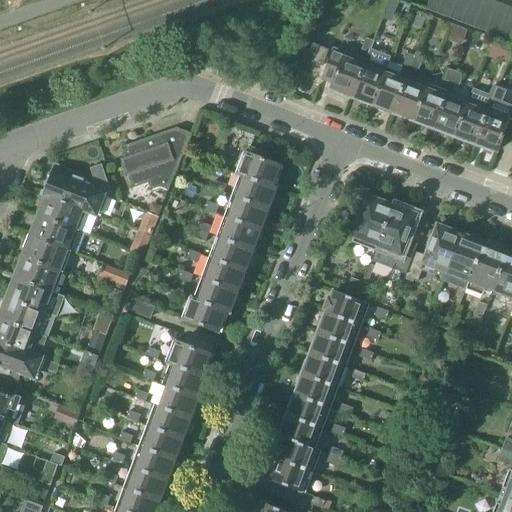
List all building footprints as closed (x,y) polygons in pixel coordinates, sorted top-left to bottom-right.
[(395,12),(400,0),(399,0),(390,0),(387,9),(395,12)] [(428,0),(425,10),(437,14),(442,0),(428,0)] [(442,0),(437,14),(449,19),(456,0),(442,0)] [(456,0),(449,19),(461,24),(470,0),(456,0)] [(470,0),(461,24),(474,28),(484,0),(470,0)] [(497,3),(489,0),(484,0),(474,28),(486,33),(497,3)] [(486,33),(498,38),(509,8),(497,3),(486,33)] [(498,38),(510,42),(511,36),(511,8),(509,8),(498,38)] [(361,51),(368,53),(369,50),(372,42),(365,39),(361,51)] [(274,48),(275,49),(284,52),(285,52),(287,45),(287,44),(278,41),(277,41),(274,48)] [(511,51),(491,43),(485,57),(505,65),(511,51)] [(306,61),(321,67),(328,50),(311,44),(308,53),(309,54),(306,61)] [(368,53),(365,61),(352,96),(359,99),(359,102),(369,106),(371,103),(372,104),(385,69),(390,58),(369,50),(368,53)] [(345,93),(352,96),(365,61),(343,53),(331,88),(332,89),(333,92),(342,96),(345,93)] [(402,66),(410,68),(414,57),(406,54),(402,66)] [(414,57),(410,68),(417,71),(421,60),(414,57)] [(386,109),(393,112),(406,77),(385,69),(372,104),(374,104),(374,108),(383,111),(386,109)] [(443,81),(451,84),(455,73),(447,70),(443,81)] [(455,73),(451,84),(458,87),(462,76),(455,73)] [(412,119),(414,120),(427,85),(406,77),(393,112),(400,114),(400,118),(409,121),(412,119)] [(500,78),(496,89),(503,92),(507,81),(500,78)] [(427,125),(434,127),(447,93),(427,85),(414,120),(415,120),(415,124),(424,127),(427,125)] [(468,101),(455,135),(456,136),(456,139),(466,143),(468,141),(475,143),(488,109),(491,100),(493,97),(489,96),(472,89),(468,101)] [(491,100),(488,109),(475,143),(482,146),(482,149),(492,153),(494,151),(496,152),(511,110),(511,107),(501,104),(505,92),(503,92),(496,89),(493,97),(491,100)] [(453,135),(455,135),(468,101),(447,93),(434,127),(441,130),(441,134),(451,137),(453,135)] [(159,188),(166,191),(166,192),(167,192),(191,135),(175,128),(175,129),(122,147),(123,148),(124,148),(127,157),(119,160),(125,177),(128,176),(132,189),(148,183),(150,191),(159,188)] [(243,153),(235,174),(274,189),(274,187),(270,186),(273,180),(275,181),(278,180),(281,171),(280,168),(278,168),(278,166),(262,160),(264,154),(248,148),(246,154),(243,153)] [(215,167),(226,171),(229,164),(218,160),(215,167)] [(51,172),(42,194),(81,209),(95,215),(102,196),(91,191),(93,185),(68,175),(67,178),(51,172)] [(239,177),(231,197),(266,210),(269,201),(272,200),(275,192),(274,190),(274,189),(235,174),(235,175),(239,177)] [(211,189),(222,194),(225,186),(214,182),(211,189)] [(39,215),(38,218),(73,230),(81,209),(42,194),(40,200),(35,212),(36,214),(39,215)] [(226,210),(224,217),(259,230),(262,222),(264,221),(267,213),(266,210),(231,197),(226,210)] [(361,216),(351,242),(375,251),(376,246),(390,208),(382,205),(381,201),(372,197),(368,200),(359,197),(353,213),(361,216)] [(203,210),(215,214),(217,206),(206,202),(203,210)] [(393,271),(404,275),(412,253),(402,249),(407,236),(409,236),(411,230),(410,229),(411,225),(414,218),(406,214),(405,210),(395,206),(391,209),(390,208),(376,246),(389,251),(387,257),(397,261),(393,271)] [(145,213),(137,231),(150,236),(157,218),(145,213)] [(224,217),(216,238),(251,251),(254,243),(256,242),(259,234),(258,231),(259,230),(224,217)] [(32,223),(27,237),(65,251),(65,250),(77,254),(84,235),(73,230),(38,218),(35,224),(32,223)] [(199,223),(196,230),(207,235),(210,227),(199,223)] [(433,268),(445,272),(459,234),(458,230),(448,226),(445,229),(436,226),(432,238),(430,237),(428,244),(429,244),(424,257),(412,253),(404,275),(417,280),(420,270),(430,274),(433,268)] [(207,235),(196,230),(193,238),(204,242),(207,235)] [(129,251),(142,256),(150,236),(137,231),(129,251)] [(442,281),(465,290),(482,244),(474,241),(473,236),(463,232),(461,235),(460,233),(459,234),(445,272),(442,281)] [(26,249),(22,257),(57,271),(65,251),(27,237),(23,248),(26,249)] [(216,238),(208,258),(243,271),(244,270),(246,269),(249,261),(248,259),(251,251),(216,238)] [(488,299),(491,290),(505,253),(498,250),(497,245),(487,241),(483,244),(482,244),(465,290),(488,299)] [(185,259),(197,263),(199,255),(188,251),(185,259)] [(496,302),(510,307),(511,303),(511,255),(505,253),(491,290),(499,293),(496,302)] [(18,270),(15,278),(49,291),(57,271),(22,257),(22,258),(20,257),(17,258),(14,267),(15,269),(18,270)] [(205,266),(201,279),(235,292),(236,291),(239,290),(242,282),(240,279),(243,271),(208,258),(205,266)] [(125,287),(129,275),(103,265),(98,277),(95,276),(93,282),(122,293),(125,287)] [(178,279),(189,283),(192,276),(181,272),(178,279)] [(9,285),(4,297),(42,312),(49,291),(15,278),(11,286),(9,285)] [(189,298),(228,312),(228,311),(231,310),(234,302),(233,300),(235,292),(201,279),(198,287),(193,299),(189,298)] [(346,292),(357,296),(362,284),(351,280),(346,292)] [(362,284),(357,296),(369,300),(374,288),(362,284)] [(166,298),(178,303),(181,295),(169,291),(166,298)] [(326,310),(325,314),(360,326),(368,304),(333,292),(330,300),(327,299),(324,309),(326,310)] [(0,310),(2,311),(0,316),(0,320),(47,338),(55,317),(42,312),(4,297),(0,308),(0,310)] [(228,312),(189,298),(187,306),(182,320),(202,327),(217,332),(217,330),(219,331),(222,330),(225,322),(224,319),(222,318),(224,312),(228,314),(228,312)] [(132,300),(130,303),(127,310),(149,318),(153,307),(132,300)] [(473,316),(481,318),(486,306),(478,303),(473,316)] [(388,313),(377,308),(374,316),(385,320),(388,313)] [(442,330),(447,318),(431,311),(426,323),(442,330)] [(318,331),(317,334),(352,347),(360,326),(325,314),(322,321),(320,320),(316,331),(318,331)] [(81,327),(85,329),(105,337),(108,327),(85,318),(81,327)] [(0,343),(58,366),(58,365),(40,358),(47,339),(47,338),(0,320),(0,343)] [(473,340),(481,344),(486,331),(478,328),(473,340)] [(366,337),(377,341),(380,334),(369,330),(366,337)] [(87,348),(98,351),(100,352),(105,337),(93,332),(87,348)] [(310,352),(310,354),(344,367),(352,347),(317,334),(314,342),(312,341),(308,351),(309,351),(310,352)] [(173,342),(165,363),(204,377),(204,376),(201,375),(203,369),(205,369),(208,368),(211,360),(210,357),(208,356),(208,355),(173,342)] [(58,366),(0,343),(0,372),(18,379),(21,373),(32,377),(37,366),(56,373),(58,366)] [(144,356),(156,360),(159,352),(147,348),(144,356)] [(358,358),(369,362),(372,354),(361,350),(358,358)] [(96,358),(87,355),(83,353),(76,373),(88,378),(96,358)] [(304,362),(300,374),(336,388),(344,367),(310,354),(306,363),(304,362)] [(169,365),(161,385),(196,398),(199,390),(202,389),(205,381),(204,379),(204,377),(165,363),(165,364),(169,365)] [(141,378),(152,382),(155,374),(144,370),(141,378)] [(350,378),(362,383),(365,375),(353,371),(350,378)] [(297,387),(295,395),(329,408),(336,388),(300,374),(295,386),(297,387)] [(161,385),(153,406),(189,419),(192,411),(194,410),(197,402),(196,399),(196,398),(161,385)] [(133,398),(144,403),(147,395),(136,391),(133,398)] [(0,419),(9,423),(14,410),(13,409),(17,399),(0,392),(0,419)] [(290,408),(287,415),(321,428),(329,408),(295,395),(294,398),(291,397),(288,407),(290,408)] [(338,411),(350,416),(352,408),(341,404),(338,411)] [(80,414),(76,413),(58,406),(52,420),(74,428),(80,414)] [(153,406),(146,426),(181,440),(184,431),(186,430),(189,422),(188,420),(189,419),(153,406)] [(126,419),(137,423),(140,416),(128,412),(126,419)] [(282,428),(280,436),(319,451),(313,448),(321,428),(287,415),(286,418),(284,417),(280,427),(282,428)] [(0,419),(0,444),(3,445),(11,424),(9,423),(0,419)] [(330,431),(341,436),(344,428),(333,424),(330,431)] [(146,426),(138,447),(173,460),(176,452),(179,451),(182,443),(181,440),(146,426)] [(68,445),(82,450),(85,444),(74,433),(73,432),(68,445)] [(118,440),(129,444),(132,437),(121,432),(118,440)] [(279,446),(275,458),(311,473),(319,451),(280,436),(279,437),(285,439),(282,447),(279,446)] [(511,442),(506,440),(501,451),(511,454),(511,442)] [(138,447),(130,468),(165,481),(169,472),(171,471),(174,463),(173,460),(138,447)] [(331,447),(328,454),(339,459),(342,451),(331,447)] [(46,450),(42,460),(55,465),(58,455),(46,450)] [(511,454),(501,451),(497,461),(511,466),(511,454)] [(110,460),(122,465),(125,457),(113,452),(110,460)] [(339,459),(328,454),(325,462),(336,466),(339,459)] [(311,473),(275,458),(270,471),(272,471),(269,481),(304,493),(311,473)] [(57,466),(55,465),(42,460),(39,469),(54,475),(57,466)] [(130,468),(123,489),(158,502),(161,493),(163,492),(167,484),(165,481),(130,468)] [(498,497),(504,499),(511,502),(511,472),(508,471),(498,497)] [(49,486),(50,486),(53,477),(42,473),(38,482),(49,486)] [(102,481),(114,485),(117,478),(105,473),(102,481)] [(33,495),(44,499),(49,488),(37,483),(33,495)] [(123,489),(115,509),(122,511),(156,511),(159,505),(158,502),(123,489)] [(95,502),(106,506),(109,498),(98,494),(95,502)] [(310,504),(321,508),(324,501),(313,496),(310,504)] [(511,511),(511,502),(504,499),(501,506),(495,504),(492,511),(511,511)] [(19,511),(40,511),(42,507),(24,500),(19,511)] [(378,511),(390,511),(393,506),(382,502),(378,511)] [(255,511),(254,511),(285,511),(261,503),(258,511),(255,511)]
